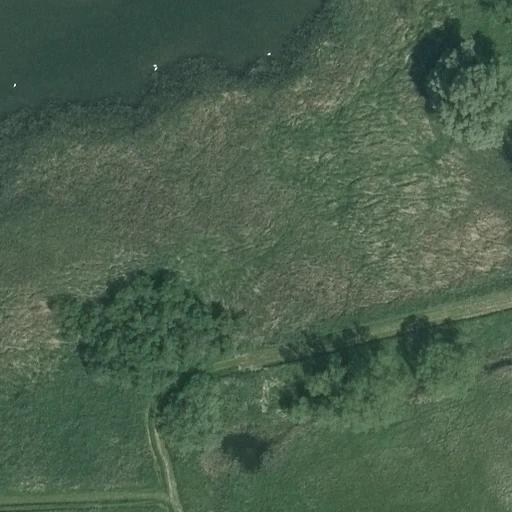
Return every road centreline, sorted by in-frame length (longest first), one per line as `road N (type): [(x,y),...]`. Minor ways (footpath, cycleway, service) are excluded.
road 1 (track): [(511,296),(170,384),(151,411),(175,511)]
road 2 (track): [(168,490),(0,500)]
